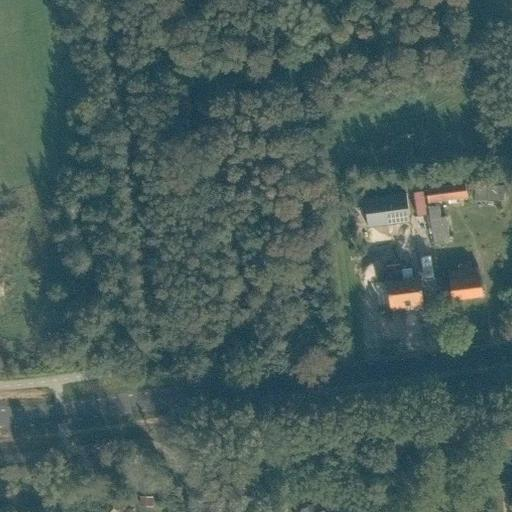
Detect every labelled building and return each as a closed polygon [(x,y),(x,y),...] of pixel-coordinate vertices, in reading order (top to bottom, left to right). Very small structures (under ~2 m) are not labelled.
[(464,182),(426,187),(427,202),(466,197),(464,182)] [(504,185),(474,185),(474,201),(504,200),(504,185)] [(406,193),(364,198),(364,199),(366,199),(370,224),(367,225),(367,226),(410,221),(406,193)] [(439,205),(427,206),(433,243),(452,241),(451,236),(449,236),(446,216),(440,216),(439,205)] [(386,270),(385,271),(390,306),(423,301),(419,276),(414,277),(412,267),(401,269),(400,268),(399,268),(399,263),(385,265),(386,270)] [(459,271),(448,272),(451,299),(482,296),(479,268),(472,269),(471,263),(458,265),(459,271)] [(152,495),(141,496),(141,505),(152,505),(152,495)] [(307,498),(300,511),(329,511),(324,501),(307,498)]
